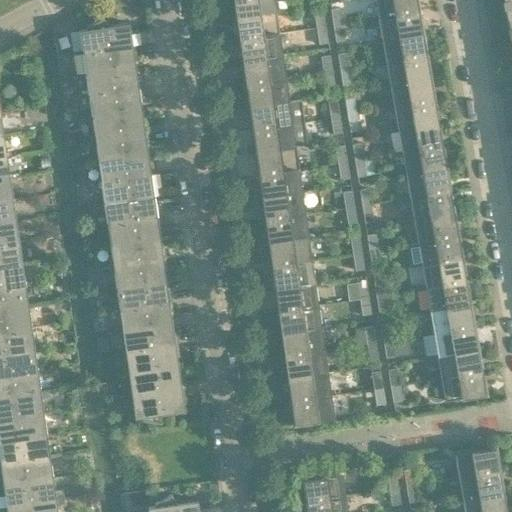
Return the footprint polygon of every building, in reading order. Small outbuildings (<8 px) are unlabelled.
[(274,0),(233,0),(236,16),(276,11),(274,0)] [(416,0),(374,0),(378,18),(418,11),(416,0)] [(511,0),(503,0),(506,17),(511,16),(511,0)] [(339,8),(330,9),(333,25),(342,24),(339,8)] [(313,11),(316,28),(325,26),(322,10),(313,11)] [(276,11),(236,16),(239,39),(279,33),(276,11)] [(418,11),(378,18),(382,40),(422,33),(418,11)] [(79,29),(82,52),(134,44),(132,32),(128,32),(127,23),(107,25),(103,17),(86,26),(87,28),(79,29)] [(342,24),(333,25),(335,42),(345,40),(342,24)] [(328,43),(325,26),(316,28),(316,30),(306,32),(308,44),(318,43),(319,44),(328,43)] [(279,33),(239,39),(242,62),(282,56),(279,33)] [(422,33),(382,40),(386,63),(426,55),(422,33)] [(134,44),(82,52),(85,73),(133,66),(132,57),(136,57),(134,44)] [(346,53),(337,54),(340,70),(349,69),(346,53)] [(320,57),(323,73),(332,72),(330,55),(320,57)] [(426,55),(386,63),(390,85),(430,78),(426,55)] [(282,56),(242,62),(245,84),(286,78),(282,56)] [(133,66),(85,73),(88,95),(140,87),(138,75),(135,75),(133,66)] [(349,69),(340,70),(342,87),(352,85),(349,69)] [(332,72),(323,73),(326,89),(335,88),(332,72)] [(289,101),(286,78),(245,84),(248,107),(289,101)] [(430,78),(390,85),(394,107),(434,100),(430,78)] [(140,87),(88,95),(91,116),(139,109),(138,100),(142,100),(140,87)] [(354,98),(345,99),(347,115),(356,114),(354,98)] [(304,122),(301,99),(289,101),(248,107),(252,129),(304,122)] [(337,100),(328,102),(330,118),(339,117),(337,100)] [(434,100),(394,107),(398,130),(438,123),(434,100)] [(139,109),(91,116),(95,137),(146,130),(145,117),(141,118),(139,109)] [(356,114),(347,115),(350,132),(359,130),(356,114)] [(339,117),(330,118),(333,134),(342,133),(339,117)] [(307,144),(304,122),(252,129),(255,152),(295,146),(307,144)] [(438,123),(398,130),(402,152),(442,145),(438,123)] [(146,130),(95,137),(98,159),(145,152),(144,143),(148,143),(146,130)] [(361,143),(352,144),(354,160),(363,159),(361,143)] [(344,145),(335,147),(337,163),(346,162),(344,145)] [(442,145),(402,152),(406,175),(446,168),(442,145)] [(299,169),(295,146),(255,152),(258,174),(299,169)] [(145,152),(98,159),(101,180),(152,173),(151,160),(147,161),(145,152)] [(7,156),(0,156),(0,178),(10,177),(7,156)] [(363,159),(354,160),(357,177),(366,175),(363,159)] [(346,162),(337,163),(340,179),(349,178),(346,162)] [(446,168),(406,175),(409,197),(450,190),(446,168)] [(299,169),(258,174),(261,197),(302,191),(299,169)] [(152,173),(101,180),(104,202),(152,195),(150,186),(154,185),(152,173)] [(10,177),(0,178),(0,200),(13,199),(10,177)] [(359,189),(361,206),(370,204),(368,188),(359,189)] [(342,192),(344,208),(354,207),(351,190),(342,192)] [(450,190),(409,197),(414,221),(454,214),(450,190)] [(302,191),(261,197),(265,219),(305,214),(302,191)] [(152,195),(104,202),(107,223),(159,216),(157,203),(153,203),(152,195)] [(13,199),(0,200),(0,222),(16,220),(13,199)] [(370,204),(361,206),(364,222),(373,220),(370,204)] [(354,207),(344,208),(347,224),(356,223),(354,207)] [(305,214),(265,219),(268,243),(308,237),(305,214)] [(454,214),(414,221),(417,243),(458,236),(454,214)] [(159,216),(107,223),(110,245),(158,238),(156,229),(160,228),(159,216)] [(16,220),(0,222),(0,244),(19,241),(16,220)] [(366,235),(369,251),(378,250),(375,234),(366,235)] [(358,236),(349,238),(352,254),(361,252),(358,236)] [(458,236),(417,243),(421,265),(462,258),(458,236)] [(308,237),(268,243),(271,265),(312,260),(308,237)] [(158,238),(110,245),(113,266),(165,259),(163,246),(159,247),(158,238)] [(19,241),(0,244),(0,266),(22,263),(19,241)] [(378,250),(369,251),(371,268),(380,266),(378,250)] [(361,252),(352,254),(354,270),(364,269),(361,252)] [(462,258),(421,265),(425,288),(465,281),(462,258)] [(165,259),(113,266),(116,287),(164,281),(162,272),(166,271),(165,259)] [(312,260),(271,265),(274,288),(315,282),(312,260)] [(22,263),(0,266),(0,287),(25,284),(22,263)] [(373,280),(376,296),(385,295),(382,279),(373,280)] [(164,281),(116,287),(119,309),(171,301),(169,289),(165,289),(164,281)] [(365,281),(356,282),(359,299),(368,297),(365,281)] [(465,281),(425,288),(429,310),(469,303),(465,281)] [(315,282),(274,288),(278,310),(318,305),(315,282)] [(25,284),(0,287),(0,310),(28,306),(25,284)] [(385,295),(376,296),(378,313),(387,311),(385,295)] [(368,297),(359,299),(361,315),(371,314),(368,297)] [(171,301),(119,309),(122,330),(170,323),(169,315),(172,314),(171,301)] [(469,303),(429,310),(433,333),(473,326),(469,303)] [(318,305),(278,310),(281,333),(321,327),(318,305)] [(28,306),(0,310),(0,331),(31,327),(28,306)] [(170,323),(122,330),(125,352),(177,344),(175,332),(171,332),(170,323)] [(380,325),(383,341),(392,340),(389,324),(380,325)] [(373,326),(363,328),(366,344),(375,342),(373,326)] [(473,326),(433,333),(437,355),(477,348),(473,326)] [(31,327),(0,331),(0,353),(34,349),(31,327)] [(321,327),(281,333),(284,356),(324,350),(321,327)] [(392,340),(383,341),(385,358),(395,356),(392,340)] [(375,342),(366,344),(369,360),(378,359),(375,342)] [(177,344),(125,352),(128,373),(176,366),(175,357),(179,357),(177,344)] [(477,348),(437,355),(441,378),(481,371),(477,348)] [(34,349),(0,353),(0,375),(37,370),(34,349)] [(324,350),(284,356),(287,378),(328,372),(324,350)] [(176,366),(128,373),(131,394),(183,387),(181,374),(177,375),(176,366)] [(387,370),(390,386),(399,385),(396,369),(387,370)] [(37,370),(0,375),(0,397),(40,391),(37,370)] [(370,372),(373,389),(382,387),(380,371),(370,372)] [(481,371),(441,378),(445,401),(485,394),(481,371)] [(328,372),(287,378),(290,401),(331,395),(328,372)] [(399,385),(390,386),(393,403),(402,401),(399,385)] [(183,387),(131,394),(134,417),(142,416),(142,418),(161,422),(162,413),(182,410),(181,400),(185,400),(183,387)] [(382,387),(373,389),(376,405),(385,404),(382,387)] [(40,391),(0,397),(0,419),(43,413),(40,391)] [(331,395),(290,401),(294,425),(334,419),(331,395)] [(43,413),(0,419),(0,440),(46,434),(43,413)] [(46,434),(0,440),(0,462),(49,456),(46,434)] [(454,453),(458,477),(499,470),(494,446),(454,453)] [(49,456),(0,462),(0,475),(3,475),(4,484),(52,477),(49,456)] [(403,470),(406,486),(415,485),(412,468),(403,470)] [(499,470),(458,477),(462,499),(502,492),(499,470)] [(301,477),(305,501),(345,495),(342,471),(301,477)] [(386,472),(389,489),(398,487),(395,471),(386,472)] [(52,477),(4,484),(6,493),(2,494),(4,506),(55,499),(52,477)] [(415,485),(406,486),(408,502),(417,501),(415,485)] [(398,487),(389,489),(392,505),(401,504),(398,487)] [(505,511),(502,492),(462,499),(464,511),(505,511)] [(147,507),(147,511),(200,511),(200,509),(196,509),(195,500),(175,503),(171,494),(154,503),(155,505),(147,507)] [(347,511),(345,495),(305,501),(306,511),(347,511)] [(57,511),(55,499),(4,506),(4,511),(57,511)]
